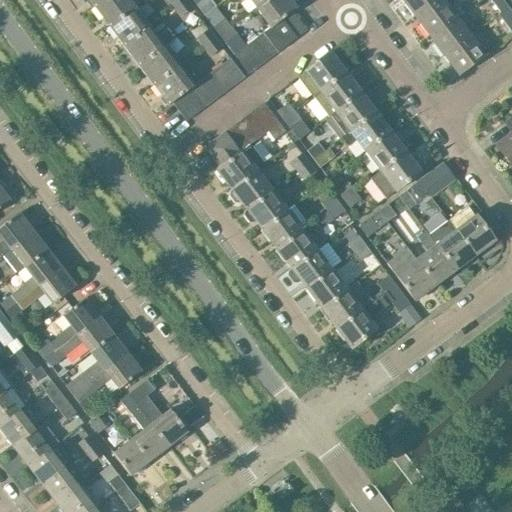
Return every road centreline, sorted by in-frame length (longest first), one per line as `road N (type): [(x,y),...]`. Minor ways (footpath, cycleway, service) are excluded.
road 1 (unclassified): [(307,431),(0,22)]
road 2 (residential): [(259,468),(0,127)]
road 3 (residential): [(352,393),(167,156)]
road 4 (residential): [(167,156),(353,16)]
road 5 (residential): [(352,393),(511,272)]
road 6 (residential): [(167,156),(52,0)]
road 7 (residential): [(435,117),(353,16)]
road 8 (residential): [(511,219),(435,117)]
